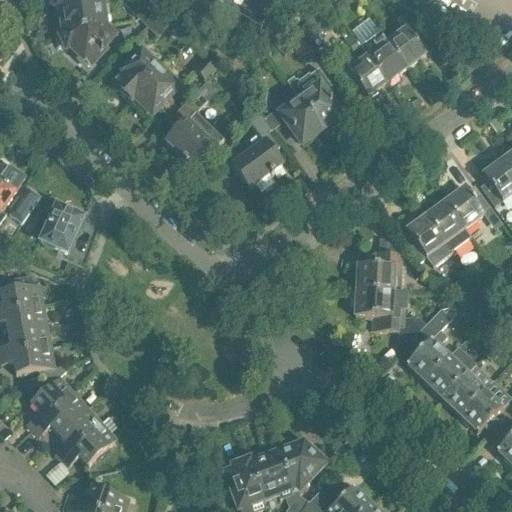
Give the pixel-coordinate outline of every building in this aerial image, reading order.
[(56,0),(55,11),(59,11),(59,14),(100,7),(101,7),(104,0),(56,0)] [(144,0),(129,0),(129,1),(128,3),(145,13),(153,5),(146,1),(144,0)] [(202,0),(204,1),(255,31),(260,34),(279,0),(202,0)] [(382,0),(384,1),(417,20),(420,22),(432,1),(433,0),(382,0)] [(124,10),(137,22),(145,13),(128,3),(124,10)] [(153,5),(145,13),(137,22),(145,30),(163,12),(153,5)] [(101,7),(100,7),(59,14),(62,36),(104,31),(101,7)] [(163,12),(145,30),(157,41),(177,20),(163,12)] [(330,30),(320,15),(307,24),(318,39),(330,30)] [(397,24),(403,33),(385,47),(405,75),(426,60),(417,47),(426,40),(419,29),(409,16),(397,24)] [(368,23),(351,35),(361,49),(359,51),(366,60),(387,89),(405,75),(385,47),(368,23)] [(59,41),(65,54),(69,53),(87,69),(113,40),(104,32),(104,31),(62,36),(63,40),(59,41)] [(287,46),(300,63),(312,53),(299,36),(287,46)] [(142,54),(109,90),(127,107),(161,71),(142,54)] [(203,84),(221,64),(211,55),(192,74),(203,84)] [(350,97),(359,91),(368,103),(387,89),(366,60),(350,72),(343,63),(331,72),(350,97)] [(147,126),(180,89),(161,71),(127,107),(147,126)] [(306,98),(299,89),(291,94),(320,133),(339,119),(318,90),(306,98)] [(289,107),(291,109),(279,118),(301,147),(320,133),(291,94),(290,92),(280,98),(287,108),(289,107)] [(188,123),(164,147),(192,175),(221,144),(193,118),(205,106),(195,96),(178,114),(188,123)] [(250,155),(230,169),(248,193),(280,170),(271,157),(278,151),(268,138),(271,135),(261,122),(262,121),(257,114),(245,123),(257,138),(244,148),(250,155)] [(272,115),(262,121),(273,134),(282,128),(272,115)] [(511,158),(503,165),(511,177),(511,158)] [(482,180),(487,187),(502,207),(511,199),(511,177),(503,165),(482,180)] [(0,215),(14,195),(21,186),(8,176),(1,186),(0,185),(0,215)] [(462,192),(444,206),(464,233),(482,219),(462,192)] [(28,193),(9,219),(21,228),(40,201),(28,193)] [(444,206),(424,220),(451,256),(470,241),(464,233),(444,206)] [(45,253),(49,255),(53,253),(65,258),(81,223),(80,223),(82,218),(74,215),(72,219),(55,211),(46,232),(39,229),(34,240),(41,243),(39,246),(43,248),(45,253)] [(424,220),(404,235),(413,248),(406,253),(416,268),(425,261),(433,271),(452,257),(451,256),(424,220)] [(355,296),(391,297),(391,298),(400,298),(402,259),(399,259),(400,255),(403,253),(399,248),(378,246),(377,258),(374,258),(374,263),(366,263),(366,272),(355,271),(355,296)] [(37,290),(33,290),(31,280),(7,284),(9,295),(0,296),(0,307),(0,309),(0,308),(0,318),(41,310),(37,290)] [(511,281),(502,290),(511,290),(511,281)] [(511,290),(502,290),(511,299),(511,290)] [(416,322),(414,323),(403,323),(403,298),(400,298),(391,298),(391,297),(355,296),(354,322),(372,323),(372,337),(396,338),(406,349),(418,336),(417,335),(423,329),(416,322)] [(0,318),(0,328),(3,328),(5,338),(45,331),(41,310),(0,318)] [(417,335),(418,336),(428,346),(404,371),(421,388),(446,361),(437,352),(447,342),(440,335),(452,324),(440,312),(423,329),(417,335)] [(5,338),(7,350),(0,351),(0,360),(48,351),(45,331),(5,338)] [(0,369),(10,367),(13,380),(42,375),(44,385),(57,382),(61,381),(68,374),(66,370),(53,373),(48,351),(0,360),(0,369)] [(421,388),(438,404),(463,378),(472,369),(455,352),(446,361),(421,388)] [(465,379),(463,378),(438,404),(456,421),(491,385),(474,370),(465,379)] [(28,408),(37,418),(25,428),(32,435),(72,398),(57,382),(28,408)] [(492,386),(491,385),(456,421),(474,439),(503,409),(509,403),(511,406),(511,400),(510,402),(493,385),(492,386)] [(86,413),(72,398),(32,435),(38,442),(49,432),(57,440),(86,413)] [(57,440),(65,449),(53,459),(59,466),(99,428),(86,413),(57,440)] [(101,430),(99,428),(59,466),(66,473),(77,463),(86,472),(115,445),(101,430)] [(511,438),(494,457),(511,474),(511,473),(511,438)] [(303,449),(278,458),(295,505),(290,511),(305,511),(307,508),(308,509),(308,508),(297,498),(325,469),(303,449)] [(251,460),(247,462),(264,507),(284,500),(288,511),(290,511),(295,505),(278,458),(254,467),(251,460)] [(230,473),(221,477),(234,511),(265,511),(264,507),(247,462),(228,469),(230,473)] [(86,504),(70,499),(68,508),(80,511),(125,511),(128,504),(90,491),(86,504)] [(308,508),(308,509),(311,511),(367,511),(369,511),(352,494),(341,505),(339,507),(324,492),(308,508)]
